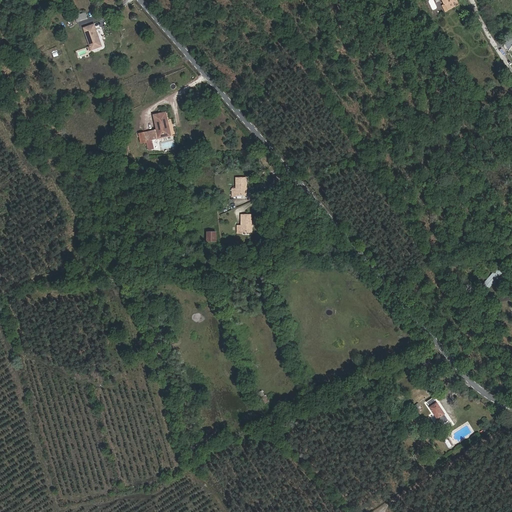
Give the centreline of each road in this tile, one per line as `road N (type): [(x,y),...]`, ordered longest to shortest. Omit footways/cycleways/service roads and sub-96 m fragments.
road 1 (tertiary): [(141,0),(480,392),(511,409)]
road 2 (track): [(380,511),(511,419)]
